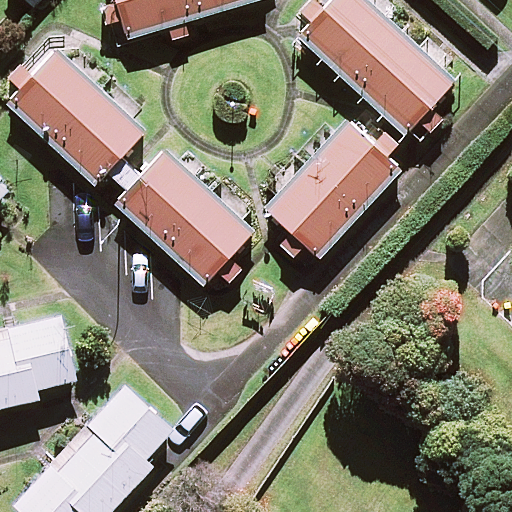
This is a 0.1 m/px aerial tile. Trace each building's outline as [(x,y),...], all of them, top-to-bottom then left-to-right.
[(119,0),(121,3),(106,8),(110,22),(124,18),(130,39),(172,26),(177,41),(191,37),(186,22),(259,0),(119,0)] [(314,0),(301,15),(313,26),(303,37),(420,146),(444,121),(432,110),(457,83),(367,0),(337,0),(330,8),(321,0),(314,0)] [(13,78),(26,90),(12,105),(99,185),(147,133),(76,67),(48,41),(13,78)] [(404,169),(392,158),(400,149),(365,117),(357,126),(351,121),(336,138),(323,126),(297,156),(309,167),(270,209),(293,230),(282,243),(297,257),(308,244),(323,258),(404,169)] [(115,177),(132,193),(120,205),(208,286),(219,273),(232,285),(251,265),(237,253),(256,233),(169,153),(148,175),(131,159),(115,177)] [(0,205),(13,192),(0,180),(0,205)] [(80,380),(66,318),(0,333),(0,408),(43,399),(41,389),(80,380)] [(114,511),(158,465),(152,459),(178,432),(130,387),(20,503),(29,511),(114,511)]
